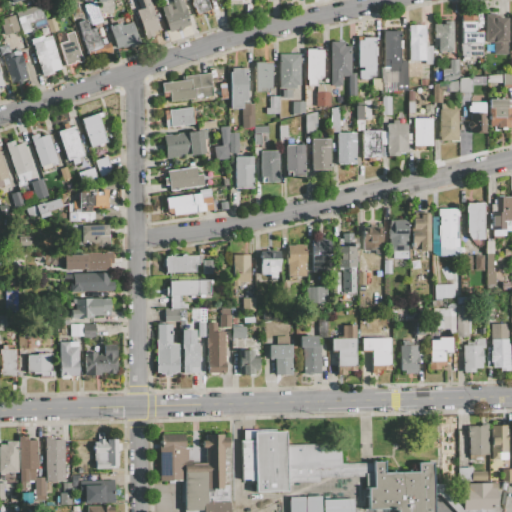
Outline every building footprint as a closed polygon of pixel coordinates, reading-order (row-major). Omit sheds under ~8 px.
[(5,1),(7,0),(9,0),(13,11),(9,12),(5,1)] [(158,34),(145,39),(136,10),(139,9),(135,0),(149,0),(159,29),(156,30),(158,34)] [(160,6),(169,3),(171,9),(173,9),(170,0),(181,0),(186,13),(185,13),(189,26),(169,33),(160,6)] [(192,1),(191,0),(206,0),(211,14),(207,16),(205,11),(196,14),(194,7),(192,6),(191,3),(192,1)] [(84,5),(94,2),(101,22),(90,25),(84,5)] [(14,12),(36,5),(38,8),(40,8),(43,16),(29,20),(32,30),(21,34),(14,12)] [(0,26),(0,19),(13,14),(18,30),(3,35),(0,26)] [(507,41),(503,41),(503,49),(493,49),(493,42),(485,42),(484,14),(496,14),(496,18),(507,18),(507,41)] [(460,15),(475,15),(475,32),(481,32),(481,42),(461,43),(460,15)] [(48,33),(46,26),(44,20),(54,17),(58,29),(48,33)] [(77,21),(85,19),(88,29),(95,27),(101,45),(108,42),(111,51),(104,54),(103,51),(91,55),(89,50),(87,51),(77,21)] [(437,51),(437,38),(433,38),(433,24),(443,24),(443,21),(452,21),(452,51),(437,51)] [(109,26),(120,23),(121,25),(131,22),(139,44),(129,47),(129,45),(123,47),(123,46),(116,48),(109,26)] [(408,25),(425,25),(425,46),(425,60),(408,60),(408,25)] [(39,28),(46,26),(48,33),(41,35),(39,28)] [(76,61),(63,65),(56,44),(66,40),(64,34),(73,31),(81,54),(79,55),(80,56),(81,57),(81,58),(81,59),(81,61),(80,61),(79,62),(78,62),(77,62),(76,61)] [(382,31),(399,31),(399,60),(406,60),(406,90),(395,91),(395,71),(387,71),(387,67),(383,67),(382,31)] [(30,40),(42,36),(42,37),(51,35),(62,67),(53,70),(54,73),(42,76),(30,40)] [(359,77),(358,77),(358,70),(363,70),(363,67),(357,67),(357,40),(362,40),(362,37),(374,37),(374,75),(369,75),(369,77),(368,77),(366,78),(364,79),(363,79),(361,78),(359,77)] [(0,44),(7,42),(10,52),(0,56),(0,44)] [(328,42),(343,42),(343,46),(350,46),(350,73),(350,76),(348,76),(341,76),(341,85),(338,85),(338,86),(332,86),(332,85),(329,85),(329,84),(328,42)] [(305,49),(314,49),(314,50),(321,50),(321,52),(322,52),(322,58),(321,58),(322,75),(319,75),(319,78),(316,78),(316,84),(316,85),(307,85),(307,79),(306,79),(305,49)] [(10,83),(0,56),(10,52),(19,50),(28,77),(10,83)] [(278,88),(278,54),(298,54),(299,85),(295,85),(295,88),(278,88)] [(458,59),(458,79),(444,82),(441,82),(441,68),(448,68),(449,59),(458,59)] [(267,92),(254,92),(254,62),(263,62),(263,63),(270,63),(270,65),(272,65),(272,71),(271,71),(271,88),(267,88),(267,92)] [(246,68),(246,101),(241,101),(241,104),(241,108),(229,108),(229,72),(231,72),(231,68),(246,68)] [(393,69),(380,70),(380,83),(394,83),(393,69)] [(211,85),(194,88),(191,88),(189,79),(184,80),(183,76),(209,73),(211,85)] [(500,74),(500,82),(483,83),(483,75),(500,74)] [(511,85),(511,74),(501,74),(501,85),(511,85)] [(471,84),(470,77),(483,75),(483,83),(471,84)] [(458,79),(470,77),(471,84),(471,91),(458,92),(458,91),(458,79)] [(160,83),(184,80),(189,79),(191,88),(194,88),(195,98),(169,101),(168,95),(161,96),(160,83)] [(458,79),(458,91),(444,91),(444,82),(458,79)] [(316,92),(316,85),(316,84),(324,84),(329,84),(329,85),(329,107),(315,107),(315,92),(316,92)] [(195,98),(194,88),(211,85),(212,95),(195,98)] [(431,85),(440,85),(440,102),(435,103),(432,103),(431,85)] [(281,90),(291,90),(291,98),(281,98),(281,90)] [(277,114),(264,114),(264,107),(269,107),(269,96),(273,96),(277,96),(277,114)] [(381,97),(389,96),(390,115),(381,115),(381,97)] [(488,99),(506,99),(506,105),(509,105),(509,127),(496,127),(496,125),(488,125),(488,99)] [(364,119),(358,120),(356,120),(355,102),(364,100),(364,101),(364,119)] [(292,102),(298,102),(304,102),(304,113),(292,113),(292,102)] [(485,132),(470,132),(470,129),(466,126),(466,123),(470,121),(470,102),(485,102),(485,132)] [(241,104),(252,104),(252,126),(241,126),(241,108),(241,104)] [(338,132),(330,132),(330,108),(338,106),(338,132)] [(191,107),(193,124),(164,127),(162,111),(191,107)] [(457,140),(439,140),(438,109),(456,109),(456,120),(457,140)] [(79,119),(101,112),(103,116),(98,118),(106,141),(89,147),(79,119)] [(304,114),(316,112),(316,132),(305,132),(304,114)] [(411,119),(430,118),(431,145),(412,146),(411,119)] [(386,123),(391,123),(391,120),(397,120),(397,123),(405,123),(406,152),(398,153),(398,156),(387,156),(387,153),(386,153),(386,144),(385,131),(386,131),(386,123)] [(214,121),(215,127),(201,129),(200,122),(214,121)] [(56,131),(62,129),(61,125),(67,123),(69,127),(73,125),(83,155),(77,157),(79,162),(72,164),(70,159),(66,160),(56,131)] [(278,125),(286,125),(287,140),(278,140),(278,125)] [(219,127),(226,126),(228,139),(227,145),(221,145),(219,127)] [(260,144),(254,145),(253,127),(267,126),(267,132),(260,132),(260,144)] [(162,136),(201,130),(204,153),(165,158),(162,136)] [(361,130),(379,130),(380,157),(362,157),(361,130)] [(335,133),(354,132),(355,164),(336,164),(335,133)] [(29,136),(37,133),(38,137),(47,134),(57,163),(50,165),(49,163),(39,166),(29,136)] [(238,154),(228,154),(228,133),(237,133),(238,154)] [(329,139),(330,169),(311,170),(310,139),(329,139)] [(32,169),(14,174),(4,143),(13,140),(14,145),(23,142),(32,169)] [(304,176),(291,176),(290,171),(285,171),(284,145),(303,144),(304,176)] [(212,147),(221,145),(227,145),(229,159),(214,161),(212,147)] [(259,150),(277,150),(278,182),(261,183),(259,150)] [(0,154),(8,178),(2,180),(4,185),(0,186),(0,154)] [(93,160),(106,156),(112,173),(99,178),(93,160)] [(251,156),(252,187),(235,188),(234,157),(251,156)] [(10,167),(14,179),(9,181),(5,169),(10,167)] [(58,169),(66,167),(70,178),(62,181),(58,169)] [(76,173),(92,167),(97,181),(81,186),(76,173)] [(165,171),(195,167),(196,175),(202,174),(203,185),(168,190),(167,184),(163,185),(163,178),(166,177),(165,171)] [(30,182),(41,179),(46,196),(36,199),(30,182)] [(106,207),(90,207),(90,211),(93,211),(93,221),(69,221),(69,212),(78,211),(78,192),(87,192),(87,190),(95,190),(95,192),(98,192),(98,189),(106,189),(106,207)] [(9,193),(19,190),(24,205),(14,209),(9,193)] [(200,203),(209,203),(208,191),(199,192),(200,203)] [(164,197),(200,193),(201,202),(203,202),(204,211),(166,216),(164,197)] [(505,197),(509,197),(510,221),(504,221),(504,229),(491,230),(491,213),(490,213),(489,204),(495,204),(495,197),(505,196),(505,197)] [(31,216),(26,214),(24,208),(42,202),(42,203),(58,198),(61,206),(47,211),(48,215),(36,219),(35,215),(31,216)] [(218,202),(227,201),(228,209),(219,210),(218,202)] [(470,239),(467,236),(467,233),(466,233),(466,212),(465,212),(465,206),(466,206),(466,203),(473,203),(473,202),(482,202),(482,239),(470,239)] [(0,205),(6,203),(9,211),(0,213),(0,205)] [(456,208),(458,247),(437,247),(437,232),(437,216),(437,208),(456,208)] [(427,214),(428,217),(428,232),(429,250),(412,250),(412,240),(409,240),(409,224),(411,224),(411,218),(419,218),(418,214),(427,214)] [(437,232),(437,216),(428,217),(428,232),(437,232)] [(405,220),(406,258),(391,258),(391,251),(387,251),(386,229),(389,229),(388,221),(405,220)] [(107,225),(107,234),(109,234),(109,245),(78,246),(78,234),(80,234),(80,225),(107,225)] [(362,250),(361,232),(363,232),(363,227),(379,227),(379,231),(380,231),(381,249),(362,250)] [(352,265),(354,265),(355,291),(341,292),(340,266),(337,266),(336,248),(342,248),(342,233),(350,233),(351,248),(352,265)] [(29,245),(19,246),(18,236),(29,236),(29,245)] [(311,262),(311,238),(332,238),(332,254),(321,255),(321,262),(311,262)] [(493,240),(494,253),(491,253),(485,253),(485,241),(493,240)] [(286,246),(304,245),(305,275),(287,276),(286,246)] [(501,256),(501,248),(509,248),(509,255),(501,256)] [(278,251),(278,255),(279,255),(279,274),(276,274),(276,278),(269,278),(268,274),(259,274),(258,257),(259,257),(259,252),(278,251)] [(108,271),(83,271),(83,268),(80,268),(80,270),(61,270),(61,255),(86,255),(85,252),(112,252),(113,265),(108,265),(108,271)] [(164,273),(164,267),(163,267),(162,258),(164,258),(164,256),(172,256),(172,257),(179,256),(180,256),(180,255),(181,254),(182,254),(183,254),(184,254),(185,255),(185,256),(197,256),(197,264),(194,264),(194,266),(195,266),(195,271),(175,272),(175,273),(164,273)] [(248,282),(240,282),(241,286),(232,286),(231,255),(247,254),(248,282)] [(473,255),(482,255),(482,270),(474,270),(473,255)] [(201,260),(212,260),(212,273),(201,274),(201,260)] [(382,260),(389,260),(389,273),(381,273),(382,260)] [(486,271),(492,271),(493,271),(494,285),(486,285),(486,271)] [(338,272),(339,293),(332,293),(331,272),(338,272)] [(72,273),(107,273),(107,281),(113,281),(113,290),(69,291),(68,283),(72,282),(72,273)] [(168,281),(209,280),(210,294),(165,295),(165,287),(168,287),(168,281)] [(433,285),(452,284),(453,298),(433,298),(433,285)] [(305,287),(326,286),(326,303),(306,303),(305,287)] [(455,297),(471,296),(471,304),(455,304),(455,297)] [(241,298),(253,297),(253,312),(241,312),(241,298)] [(104,315),(91,315),(91,317),(69,317),(69,309),(71,309),(71,298),(99,298),(99,300),(110,300),(110,310),(104,310),(104,315)] [(493,320),(483,321),(483,303),(492,303),(493,320)] [(261,319),(261,307),(281,306),(281,319),(261,319)] [(467,337),(456,337),(455,306),(466,306),(467,337)] [(163,321),(163,308),(178,308),(178,321),(163,321)] [(218,315),(229,314),(230,326),(218,327),(218,315)] [(326,337),(317,337),(317,317),(325,316),(326,337)] [(196,322),(204,322),(205,336),(197,337),(196,322)] [(205,322),(215,322),(216,331),(224,331),(225,372),(207,373),(205,322)] [(506,339),(490,339),(490,323),(506,323),(506,339)] [(69,324),(82,324),(82,336),(69,336),(69,324)] [(82,336),(82,324),(94,324),(94,336),(82,336)] [(174,372),(174,373),(173,373),(172,374),(171,374),(169,373),(169,375),(163,376),(163,374),(162,374),(161,374),(160,374),(159,374),(158,373),(158,372),(155,372),(154,339),(156,339),(156,324),(170,324),(171,344),(177,343),(178,372),(174,372)] [(329,338),(341,338),(341,325),(354,325),(356,371),(344,371),(344,375),(336,375),(336,352),(329,352),(329,338)] [(230,326),(244,326),(244,337),(231,338),(230,326)] [(413,327),(423,327),(423,335),(413,336),(413,327)] [(179,330),(194,329),(194,342),(198,342),(199,373),(181,373),(181,344),(180,344),(179,330)] [(267,345),(275,345),(275,335),(287,335),(287,344),(291,344),(292,374),(274,375),(273,358),(268,358),(267,345)] [(305,374),(302,374),(301,348),(298,348),(298,336),(315,336),(316,344),(319,344),(320,373),(309,374),(308,374),(308,375),(307,375),(306,375),(306,374),(305,374)] [(360,338),(388,337),(389,370),(377,371),(377,373),(371,373),(370,352),(361,352),(360,338)] [(428,340),(437,340),(437,337),(450,337),(451,352),(443,352),(444,366),(438,366),(438,369),(429,370),(428,340)] [(472,338),(483,338),(483,348),(480,348),(480,349),(481,349),(481,363),(480,363),(480,368),(474,369),(474,372),(462,373),(461,345),(465,345),(465,342),(472,342),(472,338)] [(509,371),(499,371),(499,367),(491,368),(491,362),(490,362),(489,352),(490,352),(490,350),(491,350),(490,339),(506,339),(506,344),(508,344),(509,371)] [(68,376),(66,378),(59,379),(58,376),(57,342),(77,342),(77,376),(68,376)] [(15,348),(16,377),(0,377),(0,349),(1,349),(1,345),(7,345),(7,349),(15,348)] [(83,355),(85,355),(85,353),(95,353),(95,355),(102,355),(102,345),(115,345),(115,373),(100,373),(100,375),(84,375),(83,355)] [(397,345),(416,345),(417,374),(403,374),(403,370),(398,370),(397,345)] [(253,374),(238,374),(238,356),(238,350),(253,350),(253,357),(257,357),(257,370),(252,370),(253,374)] [(26,355),(40,355),(40,353),(50,353),(51,372),(49,372),(49,376),(39,376),(39,374),(32,374),(31,372),(26,372),(26,355)] [(468,426),(480,425),(479,424),(486,423),(487,454),(482,454),(482,459),(471,460),(471,459),(469,459),(468,426)] [(489,425),(506,425),(507,453),(505,453),(505,459),(490,459),(489,425)] [(252,432),(285,431),(285,445),(340,443),(340,464),(363,463),(371,463),(371,473),(364,473),(364,476),(319,477),(319,481),(286,482),(286,491),(254,492),(254,480),(240,481),(239,441),(241,441),(241,430),(252,430),(252,432)] [(229,511),(229,502),(228,502),(228,485),(223,485),(223,447),(227,447),(227,438),(223,438),(223,434),(205,434),(205,441),(202,441),(202,448),(205,448),(205,464),(191,464),(191,460),(187,460),(187,449),(184,449),(184,434),(160,435),(161,441),(159,441),(159,444),(158,444),(159,481),(168,481),(168,484),(184,483),(184,511),(229,511)] [(17,437),(27,436),(27,440),(35,440),(36,469),(34,469),(34,480),(27,480),(27,482),(24,482),(24,490),(19,491),(19,470),(18,470),(17,437)] [(62,439),(63,481),(45,481),(43,438),(52,437),(52,439),(62,439)] [(118,468),(94,469),(94,454),(93,454),(93,450),(91,450),(91,446),(92,446),(92,442),(96,442),(96,439),(103,439),(103,442),(106,442),(106,439),(116,439),(116,443),(120,443),(120,450),(117,451),(118,468)] [(16,441),(17,472),(3,473),(3,474),(0,474),(0,444),(5,444),(4,441),(16,441)] [(396,511),(396,509),(366,510),(365,488),(364,488),(364,476),(364,473),(371,473),(371,463),(371,462),(382,462),(382,472),(416,471),(416,462),(430,461),(431,511),(396,511)] [(500,469),(511,469),(511,481),(505,481),(501,481),(500,469)] [(486,480),(470,481),(470,471),(486,471),(486,480)] [(83,504),(82,496),(79,496),(78,481),(84,480),(85,485),(104,485),(104,480),(113,480),(114,503),(83,504)] [(70,492),(62,493),(62,482),(70,482),(70,486),(70,492)] [(495,509),(462,510),(462,508),(461,488),(467,488),(466,483),(489,482),(489,487),(494,487),(495,509)] [(432,484),(432,495),(439,495),(455,511),(498,511),(498,507),(496,507),(496,509),(495,509),(462,510),(462,508),(461,508),(444,491),(444,484),(439,484),(432,484)] [(58,493),(62,493),(70,492),(70,505),(59,505),(58,493)] [(20,493),(32,493),(32,504),(21,504),(20,493)] [(288,511),(288,497),(344,496),(345,511),(288,511)]
